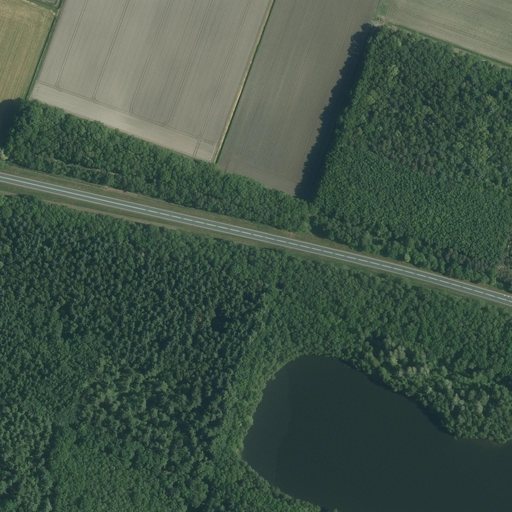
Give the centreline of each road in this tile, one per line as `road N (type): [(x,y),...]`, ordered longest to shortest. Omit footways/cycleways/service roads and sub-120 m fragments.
road 1 (trunk): [(511,302),(0,177)]
road 2 (track): [(310,202),(376,24),(511,71)]
road 3 (track): [(278,291),(511,370)]
road 4 (track): [(278,291),(200,511)]
road 5 (track): [(331,145),(511,210)]
